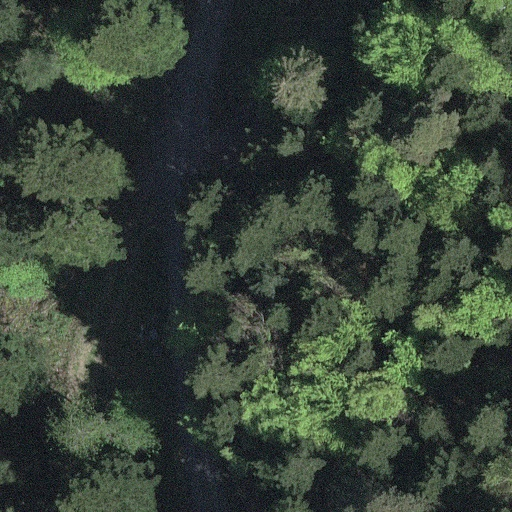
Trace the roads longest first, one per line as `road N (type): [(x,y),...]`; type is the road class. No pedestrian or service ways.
road 1 (track): [(224,0),(190,185),(183,421),(204,511)]
road 2 (track): [(190,185),(149,204),(114,284),(80,417),(77,511)]
road 3 (track): [(190,185),(322,57),(404,0)]
